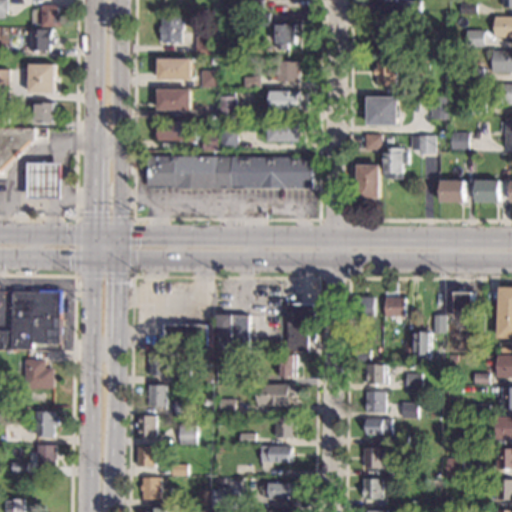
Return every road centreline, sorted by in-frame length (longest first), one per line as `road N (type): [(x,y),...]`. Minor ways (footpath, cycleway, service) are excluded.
road 1 (residential): [(333,511),(338,0)]
road 2 (tertiary): [(511,238),(0,234)]
road 3 (tertiary): [(115,257),(511,258)]
road 4 (secondary): [(115,257),(116,0)]
road 5 (secondary): [(93,257),(88,511)]
road 6 (secondary): [(113,511),(117,334)]
road 7 (secondary): [(90,0),(94,151)]
